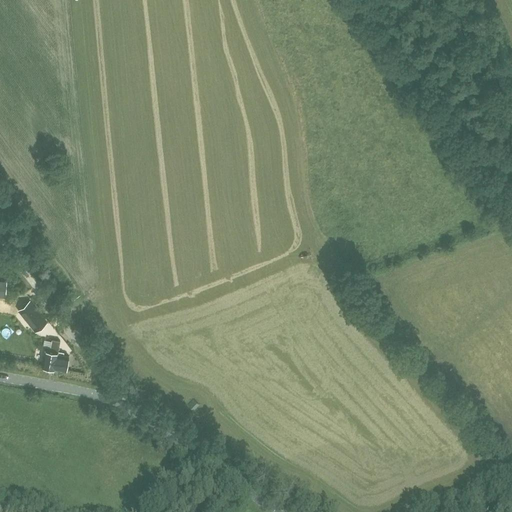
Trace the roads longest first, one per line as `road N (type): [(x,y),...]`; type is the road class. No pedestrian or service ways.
road 1 (tertiary): [(275,511),(115,401),(0,377)]
road 2 (track): [(115,401),(0,239)]
